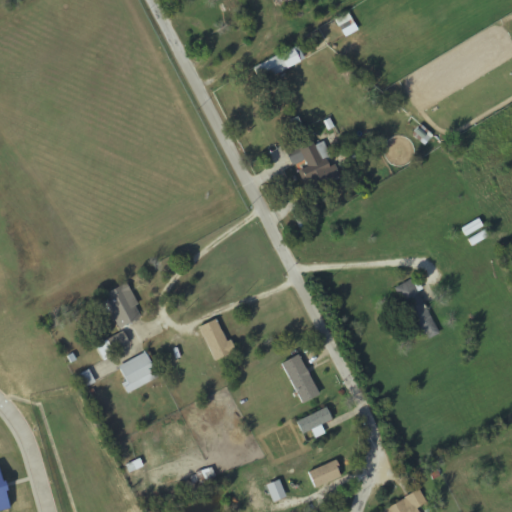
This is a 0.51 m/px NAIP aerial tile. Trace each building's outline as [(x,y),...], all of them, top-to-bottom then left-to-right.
[(281,0),(286,9),(305,0),(281,0)] [(252,68),(258,83),(304,62),(297,47),(252,68)] [(338,180),(333,162),(326,164),(323,153),(315,155),(310,135),(284,142),(291,168),(298,167),(304,189),(338,180)] [(437,335),(411,280),(394,289),(421,343),(437,335)] [(140,319),(128,285),(103,294),(115,328),(140,319)] [(214,362),(232,353),(216,319),(198,328),(214,362)] [(127,344),(121,333),(96,348),(103,359),(127,344)] [(299,404),(316,396),(299,355),(281,363),(299,404)] [(118,370),(127,386),(154,372),(145,356),(118,370)] [(300,437),(318,429),(318,427),(330,421),(324,409),(294,423),(300,437)] [(341,477),(334,461),(306,474),(313,489),(341,477)] [(0,511),(19,511),(23,511),(8,467),(0,469),(0,511)] [(419,511),(419,510),(427,507),(420,492),(384,508),(385,511),(419,511)]
